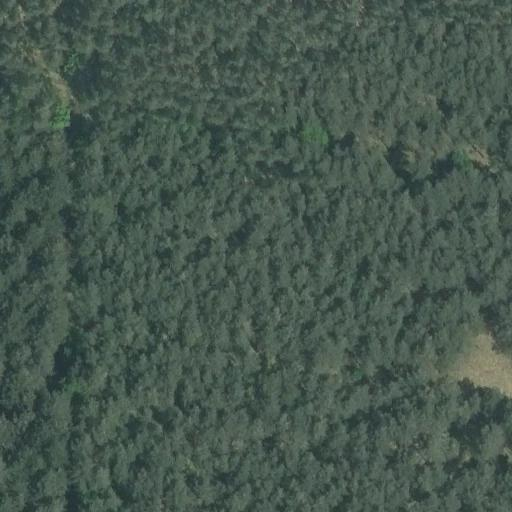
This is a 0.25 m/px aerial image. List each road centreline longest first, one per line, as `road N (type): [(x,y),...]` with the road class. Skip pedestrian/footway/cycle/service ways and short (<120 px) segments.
road 1 (track): [(511,183),(0,103)]
road 2 (track): [(64,511),(55,0)]
